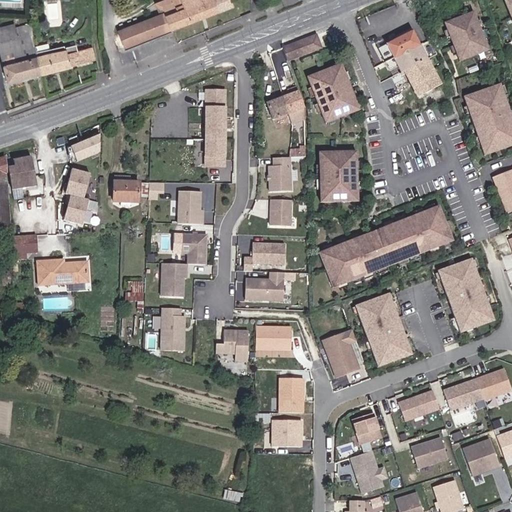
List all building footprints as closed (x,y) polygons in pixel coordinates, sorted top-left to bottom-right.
[(118,50),(231,6),(229,0),(164,0),(159,2),(164,13),(159,15),(119,31),(119,33),(112,36),(118,50)] [(164,13),(159,2),(155,4),(159,15),(164,13)] [(473,11),(444,23),(459,61),(488,50),(473,11)] [(0,41),(18,37),(16,31),(15,25),(0,29),(0,41)] [(33,36),(32,28),(24,29),(25,37),(33,36)] [(36,56),(34,47),(33,46),(34,46),(33,36),(25,37),(24,29),(16,31),(18,37),(0,41),(0,54),(7,83),(41,74),(36,56)] [(440,85),(411,31),(378,48),(390,70),(398,66),(401,72),(404,71),(418,97),(440,85)] [(316,35),(282,48),(287,61),(321,49),(316,35)] [(41,74),(95,59),(92,47),(78,51),(76,46),(65,49),(38,56),(36,56),(41,74)] [(38,56),(65,49),(64,46),(37,52),(38,56)] [(359,110),(341,64),(307,78),(326,124),(359,110)] [(511,116),(500,84),(464,97),(471,117),(474,116),(480,134),(477,135),(485,155),(511,145),(511,116)] [(224,166),(224,140),(225,91),(206,91),(206,121),(205,166),(224,166)] [(272,120),(304,108),(298,91),(266,103),(272,120)] [(327,130),(319,111),(307,115),(314,135),(327,130)] [(99,153),(100,135),(71,147),(75,158),(77,162),(99,153)] [(357,151),(320,153),(322,203),(323,203),(358,202),(357,151)] [(37,187),(31,155),(13,159),(15,168),(8,170),(13,192),(37,187)] [(0,226),(10,226),(5,157),(0,158),(0,226)] [(289,191),(288,157),(272,158),(272,166),(267,166),(268,192),(289,191)] [(83,199),(90,173),(72,168),(67,185),(64,184),(62,193),(67,195),(83,199)] [(511,169),(492,178),(506,213),(511,210),(511,169)] [(138,197),(139,183),(114,182),(113,202),(138,202),(138,197)] [(147,198),(147,183),(139,183),(138,197),(147,198)] [(199,216),(200,191),(178,190),(177,223),(202,224),(202,216),(199,216)] [(63,220),(81,225),(88,200),(83,199),(67,195),(65,204),(67,205),(63,220)] [(290,226),(291,200),(270,200),(269,225),(290,226)] [(372,233),(320,253),(333,288),(453,241),(439,206),(379,230),(372,233)] [(205,264),(206,234),(181,233),(180,252),(187,253),(187,263),(205,264)] [(25,253),(24,238),(24,236),(11,237),(11,239),(12,254),(25,253)] [(37,253),(36,237),(24,238),(25,253),(37,253)] [(254,263),(254,243),(252,243),(252,258),(244,257),(243,271),(252,271),(252,263),(254,263)] [(284,264),(285,244),(254,243),(254,263),(284,264)] [(470,258),(435,271),(457,334),(493,322),(470,258)] [(88,282),(86,262),(63,264),(63,260),(37,262),(39,285),(88,282)] [(183,296),(183,277),(186,277),(187,263),(162,262),(161,296),(183,296)] [(282,293),(283,272),(269,272),(269,279),(254,279),(254,299),(275,300),(282,293)] [(254,279),(245,278),(244,299),(254,299),(254,279)] [(410,355),(389,294),(354,306),(375,367),(410,355)] [(183,350),(184,316),(180,316),(180,308),(161,307),(160,349),(183,350)] [(291,326),(256,325),(255,349),(290,350),(291,326)] [(246,360),(247,331),(223,330),(222,343),(215,343),(214,352),(233,353),(233,360),(246,360)] [(356,370),(346,344),(354,341),(350,330),(320,340),(333,376),(344,372),(345,375),(356,370)] [(450,411),(483,399),(510,389),(503,370),(476,379),(443,391),(450,411)] [(303,379),(278,378),(278,412),(303,412),(303,379)] [(438,408),(431,390),(397,402),(403,420),(438,408)] [(379,438),(371,413),(350,420),(358,445),(379,438)] [(303,421),(272,420),(271,446),(302,447),(303,421)] [(511,430),(496,435),(503,458),(511,454),(511,430)] [(416,467),(446,458),(439,437),(409,447),(416,467)] [(499,467),(489,440),(462,449),(472,476),(499,467)] [(378,479),(375,470),(369,451),(349,458),(360,493),(380,487),(378,479)] [(384,477),(381,468),(375,470),(378,479),(384,477)] [(450,511),(461,508),(452,480),(432,486),(439,511),(450,511)] [(421,511),(415,492),(394,499),(397,511),(421,511)] [(365,511),(366,511),(361,511),(362,501),(348,501),(348,511),(344,511),(343,511),(365,511)]
